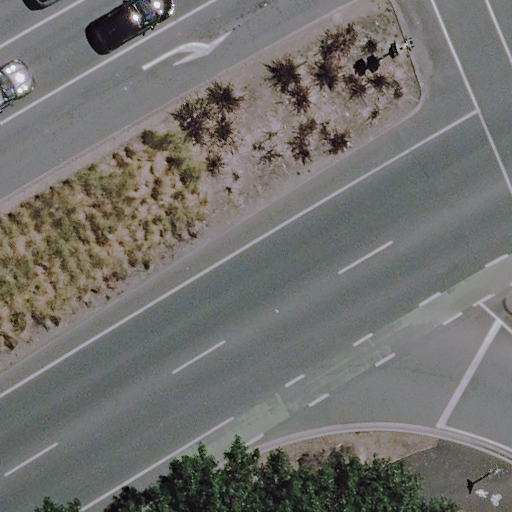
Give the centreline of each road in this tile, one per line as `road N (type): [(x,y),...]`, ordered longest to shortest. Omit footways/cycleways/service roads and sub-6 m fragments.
road 1 (primary): [(310,292),(0,468)]
road 2 (primary): [(511,172),(310,292)]
road 3 (primary): [(511,401),(310,292)]
